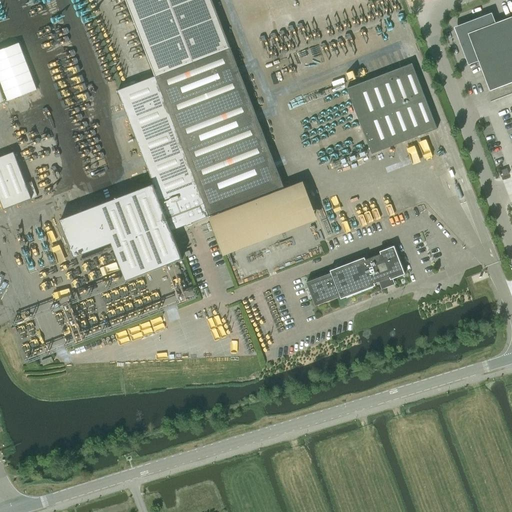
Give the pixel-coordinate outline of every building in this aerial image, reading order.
[(230,47),(212,0),(127,0),(156,76),(210,216),(211,216),(224,252),(316,217),(302,181),(284,187),(230,47)] [(492,13),(455,28),(469,64),(479,61),(490,91),(511,83),(511,16),(496,23),(492,13)] [(373,153),(437,129),(412,63),(348,88),(373,153)] [(112,242),(127,281),(183,258),(173,232),(210,216),(156,76),(118,90),(154,184),(60,219),(75,257),(112,242)] [(0,156),(0,198),(4,209),(38,196),(32,181),(26,183),(14,152),(0,156)] [(501,177),(509,174),(507,168),(499,171),(501,177)] [(332,272),(307,282),(316,306),(341,296),(341,298),(375,285),(374,283),(379,282),(390,277),(391,279),(393,279),(405,274),(394,246),(380,252),(381,253),(365,259),(365,257),(331,270),(332,272)]
